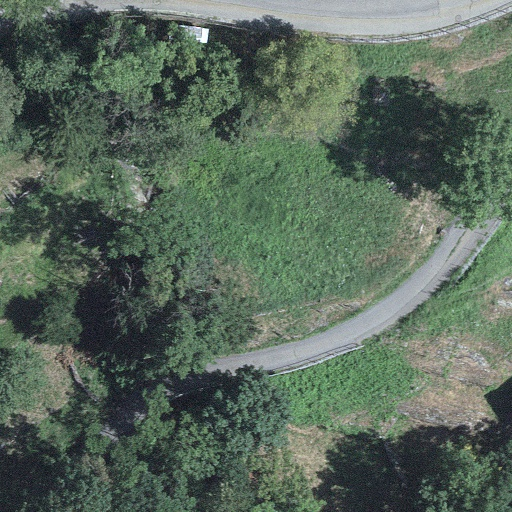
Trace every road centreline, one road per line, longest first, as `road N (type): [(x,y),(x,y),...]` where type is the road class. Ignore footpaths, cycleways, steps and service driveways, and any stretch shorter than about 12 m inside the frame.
road 1 (residential): [(511,178),(418,289),(381,316),(332,342),(149,397),(19,511)]
road 2 (residential): [(162,0),(359,16),(492,0)]
